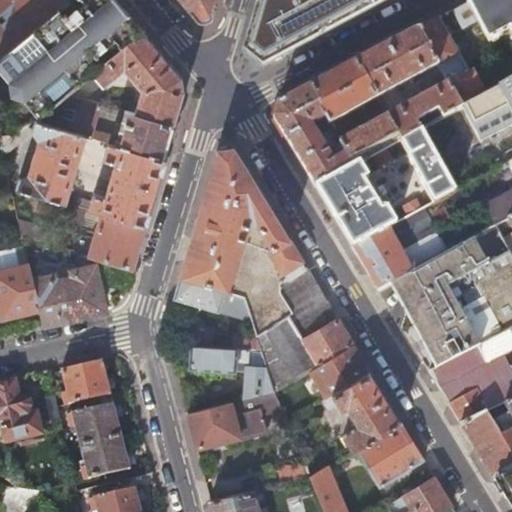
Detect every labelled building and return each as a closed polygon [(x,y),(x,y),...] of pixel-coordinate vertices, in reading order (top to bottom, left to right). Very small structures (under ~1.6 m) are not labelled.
[(0,0),(0,58),(70,0),(13,0),(14,0),(13,0),(0,0)] [(91,71),(141,31),(121,7),(115,0),(70,0),(0,58),(0,70),(7,79),(9,94),(22,99),(37,116),(50,105),(65,93),(91,71)] [(212,13),(215,0),(183,0),(197,17),(212,13)] [(283,19),(261,0),(257,0),(239,61),(245,66),(251,72),(309,41),(286,21),(283,19)] [(261,0),(283,19),(288,0),(261,0)] [(348,20),(337,0),(320,0),(311,5),(286,21),(309,41),(348,20)] [(383,2),(382,0),(337,0),(348,20),(383,2)] [(511,0),(470,0),(446,13),(448,17),(453,15),(461,30),(476,22),(488,43),(507,33),(511,42),(511,0)] [(461,108),(485,95),(472,71),(467,74),(436,18),(416,29),(436,65),(447,83),(461,108)] [(436,65),(416,29),(355,61),(376,98),(436,65)] [(141,90),(134,113),(172,125),(182,90),(179,77),(162,57),(141,31),(91,71),(97,79),(102,85),(123,69),(141,90)] [(376,98),(355,61),(308,86),(329,124),(359,108),(361,113),(366,110),(363,105),(376,98)] [(75,96),(97,79),(91,71),(65,93),(75,96)] [(511,79),(485,95),(461,108),(420,131),(453,191),(511,159),(511,79)] [(420,131),(461,108),(447,83),(386,116),(400,141),(420,131)] [(329,124),(308,86),(278,102),(273,118),(297,158),(315,188),(353,167),(339,142),(329,124)] [(172,125),(134,113),(124,111),(116,135),(92,128),(100,103),(75,96),(65,93),(50,105),(59,109),(55,126),(84,135),(108,142),(162,158),(172,125)] [(0,138),(1,146),(27,124),(23,118),(5,111),(0,111),(0,138)] [(386,149),(400,141),(386,116),(339,142),(353,167),(360,163),(373,156),(386,149)] [(64,201),(84,135),(55,126),(35,120),(31,130),(38,139),(27,173),(17,177),(15,186),(64,201)] [(453,191),(420,131),(400,141),(408,156),(405,158),(431,203),(453,191)] [(143,225),(162,158),(108,142),(103,158),(114,162),(104,196),(93,192),(88,208),(103,213),(143,225)] [(243,296),(245,304),(304,268),(241,165),(232,149),(216,152),(179,276),(233,293),(243,296)] [(392,160),(386,149),(373,156),(378,167),(392,160)] [(511,159),(453,191),(431,203),(421,209),(407,216),(395,223),(351,247),(366,271),(378,289),(393,281),(447,252),(432,227),(481,201),(495,226),(507,219),(511,216),(511,159)] [(360,163),(353,167),(315,188),(335,220),(351,247),(395,223),(385,206),(381,209),(361,176),(366,173),(360,163)] [(407,216),(421,209),(417,200),(403,208),(407,216)] [(64,221),(71,223),(77,205),(69,203),(64,221)] [(81,226),(87,208),(77,205),(71,223),(81,226)] [(130,267),(143,225),(103,213),(99,226),(96,225),(87,255),(95,257),(130,267)] [(42,231),(19,223),(22,235),(41,241),(42,231)] [(486,265),(472,238),(447,252),(393,281),(438,366),(449,360),(477,346),(478,345),(447,286),(486,265)] [(21,256),(17,239),(7,241),(11,257),(21,256)] [(32,282),(26,257),(21,259),(23,266),(0,271),(0,313),(1,318),(38,309),(32,282)] [(126,283),(130,267),(95,257),(92,267),(76,271),(74,269),(69,266),(61,268),(72,317),(103,309),(95,273),(126,283)] [(41,324),(72,317),(61,268),(53,269),(49,275),(50,277),(32,282),(38,309),(41,324)] [(245,304),(260,351),(273,392),(308,371),(351,344),(336,320),(302,340),(273,291),(304,268),(245,304)] [(322,298),(304,268),(273,291),(302,340),(336,320),(322,298)] [(179,276),(172,298),(217,311),(221,297),(231,299),(233,293),(179,276)] [(511,327),(478,345),(477,346),(485,362),(503,353),(511,348),(511,327)] [(251,347),(254,335),(233,329),(230,341),(251,347)] [(351,344),(308,371),(325,398),(368,373),(351,344)] [(260,351),(190,346),(189,368),(244,372),(243,400),(257,396),(273,392),(260,351)] [(485,362),(477,346),(449,360),(458,376),(485,362)] [(511,373),(511,372),(503,353),(485,362),(458,376),(437,387),(445,400),(448,405),(485,387),(511,373)] [(458,376),(449,360),(438,366),(428,371),(437,387),(458,376)] [(102,361),(60,370),(65,393),(61,394),(64,407),(110,396),(102,361)] [(341,436),(350,451),(354,448),(398,422),(384,399),(368,373),(325,398),(321,401),(326,410),(335,405),(340,412),(346,409),(350,416),(346,419),(350,424),(354,422),(357,426),(341,436)] [(511,400),(511,373),(485,387),(496,408),(504,404),(511,400)] [(13,381),(0,384),(0,429),(3,443),(19,439),(21,445),(41,440),(35,415),(28,416),(26,411),(29,407),(27,398),(18,400),(13,381)] [(496,408),(485,387),(448,405),(460,425),(486,412),(496,408)] [(59,421),(54,396),(39,400),(45,424),(59,421)] [(257,396),(243,400),(187,414),(196,448),(266,430),(257,396)] [(511,400),(504,404),(511,418),(511,429),(500,436),(486,412),(460,425),(480,457),(494,480),(511,471),(511,400)] [(75,427),(80,447),(121,437),(113,404),(66,415),(70,429),(75,427)] [(378,487),(421,460),(414,448),(398,422),(354,448),(378,487)] [(121,437),(80,447),(84,467),(80,468),(83,481),(129,469),(121,437)] [(361,511),(375,504),(345,454),(308,476),(323,511),(361,511)] [(279,484),(308,476),(302,461),(275,468),(279,484)] [(10,475),(13,488),(23,489),(19,473),(10,475)] [(439,511),(449,506),(439,490),(432,477),(389,503),(394,511),(379,511),(375,504),(361,511),(439,511)] [(13,488),(8,487),(0,503),(0,511),(28,511),(39,491),(23,489),(13,488)] [(95,511),(139,511),(134,488),(88,500),(91,511),(95,511)] [(210,501),(212,511),(257,511),(252,490),(210,501)]
